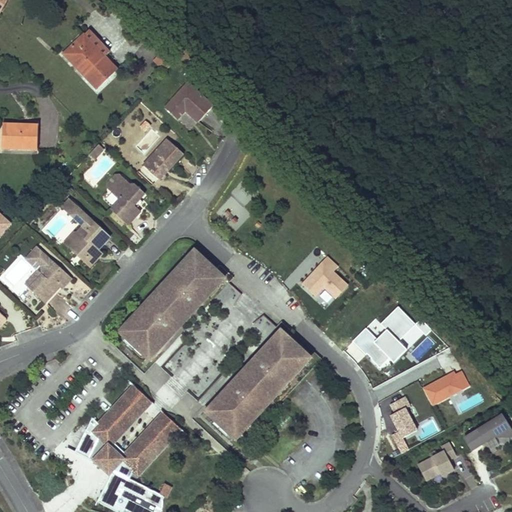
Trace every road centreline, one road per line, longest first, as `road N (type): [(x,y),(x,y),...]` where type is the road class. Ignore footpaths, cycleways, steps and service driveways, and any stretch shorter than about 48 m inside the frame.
road 1 (residential): [(183,215),(352,372),(370,412),(364,457)]
road 2 (residential): [(0,362),(85,326),(183,215)]
road 3 (residential): [(364,457),(321,508),(269,492)]
